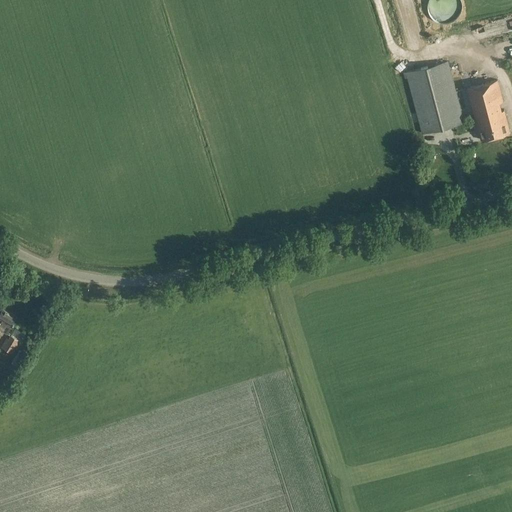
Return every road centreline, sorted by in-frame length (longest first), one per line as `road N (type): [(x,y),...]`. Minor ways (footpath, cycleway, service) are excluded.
road 1 (tertiary): [(511,194),(151,281),(62,273),(0,242)]
road 2 (track): [(511,92),(488,62),(454,50),(406,51),(393,40),(380,0)]
